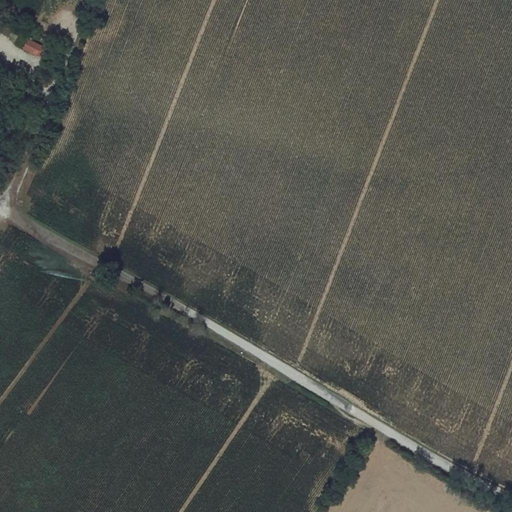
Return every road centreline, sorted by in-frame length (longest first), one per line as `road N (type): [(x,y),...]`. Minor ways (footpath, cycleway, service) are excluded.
road 1 (track): [(0,206),(511,498)]
road 2 (track): [(94,0),(5,209)]
